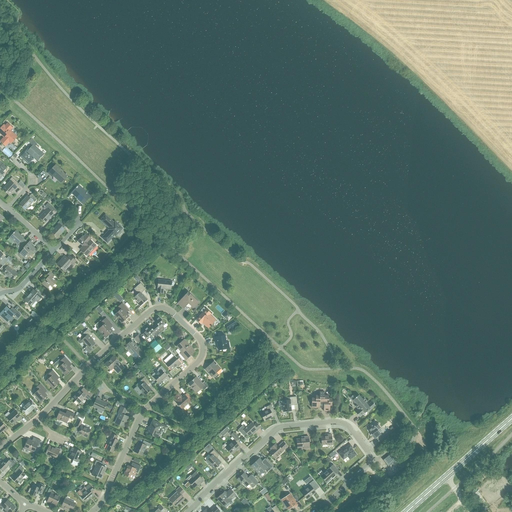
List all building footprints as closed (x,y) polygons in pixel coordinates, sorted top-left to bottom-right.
[(11,142),(17,136),(10,130),(12,128),(7,123),(5,126),(4,125),(0,128),(0,133),(4,137),(1,141),(6,146),(10,141),(11,142)] [(25,152),(21,156),(28,163),(33,157),(38,161),(42,156),(44,154),(35,146),(37,144),(31,139),(29,142),(32,146),(26,152),(25,152)] [(57,180),(61,183),(68,176),(56,165),(48,173),(52,177),(53,175),(58,179),(57,180)] [(15,186),(18,183),(12,178),(9,180),(10,181),(3,189),(9,195),(13,191),(14,191),(17,188),(15,186)] [(78,200),(83,204),(90,196),(78,186),(72,192),(79,199),(78,200)] [(35,202),(37,200),(31,195),(29,197),(28,196),(20,205),(25,210),(33,201),(35,202)] [(52,213),(55,209),(48,203),(45,206),(48,209),(40,217),(45,223),(54,214),(52,213)] [(115,235),(121,229),(115,223),(114,223),(105,215),(100,220),(110,229),(102,238),(107,243),(115,235)] [(63,228),(65,226),(60,221),(58,223),(59,224),(51,233),(57,238),(65,229),(63,228)] [(12,244),(14,242),(17,244),(16,246),(19,248),(26,241),(23,238),(16,231),(7,240),(12,244)] [(85,247),(81,251),(87,256),(96,246),(90,241),(91,239),(86,235),(84,238),(83,237),(78,242),(83,247),(84,246),(85,247)] [(31,245),(33,244),(30,241),(23,248),(24,249),(19,254),(24,258),(28,253),(30,255),(36,249),(31,245)] [(0,262),(3,266),(7,261),(10,258),(9,256),(6,258),(5,257),(0,252),(0,262)] [(72,266),(76,262),(69,256),(67,259),(65,257),(62,261),(61,260),(57,264),(59,266),(59,267),(64,272),(71,264),(72,266)] [(7,261),(3,266),(0,269),(3,271),(11,279),(13,278),(14,278),(15,277),(14,277),(14,276),(17,273),(13,270),(14,268),(7,261)] [(52,287),(56,282),(52,278),(54,276),(50,272),(46,277),(48,278),(42,284),(47,289),(50,285),(52,287)] [(172,282),(172,281),(158,280),(157,293),(163,294),(164,289),(171,290),(171,286),(172,286),(173,286),(174,285),(174,284),(174,283),(173,282),(172,282)] [(137,303),(140,307),(147,300),(141,293),(146,289),(141,283),(134,289),(138,294),(134,298),(138,302),(137,303)] [(37,302),(42,297),(34,290),(24,301),(30,306),(35,301),(37,302)] [(194,308),(199,302),(188,292),(178,303),(184,309),(185,306),(188,303),(194,308)] [(126,319),(129,316),(124,312),(127,309),(122,303),(118,308),(120,310),(115,314),(118,317),(117,317),(121,322),(125,319),(126,319)] [(6,307),(0,313),(0,316),(7,322),(12,317),(14,319),(15,317),(17,319),(20,315),(14,309),(12,312),(6,307)] [(202,323),(208,328),(216,320),(210,315),(211,313),(206,309),(196,320),(201,324),(202,323)] [(158,325),(156,328),(160,333),(164,329),(162,327),(165,324),(159,317),(154,321),(158,325)] [(96,324),(100,328),(99,329),(101,331),(101,332),(105,337),(109,333),(109,334),(112,331),(108,326),(111,324),(106,318),(101,322),(100,321),(96,324)] [(234,320),(225,325),(228,330),(231,328),(231,329),(234,327),(233,327),(237,324),(234,320)] [(160,333),(156,328),(153,330),(149,325),(144,329),(146,331),(142,334),(146,338),(149,335),(151,337),(154,334),(156,337),(160,333)] [(81,343),(83,342),(87,346),(84,348),(88,352),(92,349),(90,348),(95,344),(89,337),(92,334),(88,329),(83,333),(86,336),(84,337),(83,336),(78,340),(78,341),(78,342),(79,343),(80,343),(81,343)] [(134,338),(138,343),(143,339),(139,334),(134,338)] [(218,346),(219,350),(229,348),(228,342),(226,342),(225,335),(214,337),(215,343),(219,343),(219,345),(218,346)] [(180,354),(186,360),(195,352),(184,340),(177,347),(182,352),(180,354)] [(125,347),(133,356),(135,358),(141,352),(131,341),(125,347)] [(155,342),(150,346),(155,352),(160,348),(157,344),(155,342)] [(113,368),(118,373),(124,368),(119,362),(114,356),(105,364),(110,370),(113,368)] [(164,361),(166,363),(165,364),(171,370),(177,365),(178,367),(181,364),(174,356),(170,360),(167,357),(164,361)] [(69,372),(71,370),(67,366),(70,363),(64,357),(60,362),(58,360),(54,365),(57,369),(58,368),(65,375),(69,372)] [(216,372),(220,369),(214,361),(205,369),(210,375),(210,374),(215,379),(219,375),(216,372)] [(153,377),(159,383),(167,376),(164,373),(166,371),(162,366),(158,369),(160,371),(153,377)] [(56,385),(58,383),(55,379),(57,376),(52,371),(47,376),(49,378),(46,381),(52,388),(56,385)] [(141,393),(144,396),(151,390),(147,385),(150,383),(144,377),(140,381),(142,384),(138,388),(142,392),(141,393)] [(204,390),(208,386),(204,382),(202,384),(196,377),(188,384),(196,393),(202,388),(204,390)] [(44,398),(46,396),(42,392),(45,390),(40,384),(35,389),(37,391),(34,394),(40,401),(44,398)] [(78,403),(79,404),(85,397),(87,400),(91,395),(86,390),(83,393),(80,390),(72,398),(76,401),(74,403),(76,405),(78,403)] [(332,406),(332,398),(328,398),(329,396),(324,396),(324,392),(320,392),(320,395),(316,395),(316,398),(312,398),(312,407),(324,408),(323,411),(330,411),(330,406),(332,406)] [(176,403),(181,409),(190,401),(184,395),(181,397),(178,393),(173,398),(176,402),(176,403)] [(369,411),(375,406),(372,402),(367,406),(365,403),(367,402),(364,398),(362,399),(358,395),(357,397),(354,394),(350,398),(356,405),(355,406),(358,409),(355,412),(359,417),(364,413),(365,413),(368,410),(369,411)] [(93,406),(103,411),(107,403),(100,400),(101,399),(97,397),(93,406)] [(286,400),(282,401),(278,401),(279,406),(280,406),(281,411),(287,411),(287,412),(291,411),(291,406),(297,405),(296,397),(286,398),(286,400)] [(31,411),(36,406),(30,400),(21,409),(27,415),(31,411)] [(267,410),(260,414),(264,421),(273,417),(272,413),(275,412),(271,404),(266,407),(267,410)] [(116,424),(124,428),(129,417),(124,415),(127,409),(121,407),(118,413),(119,413),(117,418),(119,419),(116,424)] [(19,421),(22,418),(15,410),(7,418),(12,424),(17,420),(19,421)] [(72,419),(74,414),(67,411),(65,414),(60,411),(58,414),(59,414),(57,419),(67,423),(69,418),(72,419)] [(78,433),(87,438),(91,430),(80,425),(82,422),(79,420),(75,427),(80,429),(78,433)] [(165,430),(167,426),(153,420),(149,427),(148,427),(147,429),(148,429),(147,432),(150,434),(150,435),(155,438),(157,434),(159,435),(160,432),(160,431),(161,428),(165,430)] [(378,430),(381,428),(379,425),(379,424),(377,424),(375,421),(369,425),(371,428),(368,430),(371,434),(371,435),(372,435),(375,439),(381,435),(378,430)] [(246,433),(249,436),(254,431),(255,432),(260,427),(256,423),(254,425),(252,423),(247,427),(246,427),(246,428),(243,425),(238,430),(244,436),(246,433)] [(228,433),(230,435),(236,441),(239,438),(233,432),(233,433),(231,431),(228,433)] [(106,450),(113,453),(118,440),(116,440),(118,437),(110,433),(109,437),(111,438),(106,450)] [(329,444),(329,445),(332,445),(331,434),(328,435),(328,436),(321,437),(322,445),(329,444)] [(309,448),(308,437),(304,437),(304,438),(296,439),(297,448),(303,447),(304,449),(309,448)] [(39,444),(41,441),(35,438),(33,441),(28,439),(25,447),(29,449),(29,451),(34,453),(38,444),(39,444)] [(226,448),(231,455),(240,447),(234,440),(226,448)] [(149,449),(151,444),(144,441),(142,444),(138,442),(134,452),(142,455),(145,447),(149,449)] [(283,451),(287,447),(283,442),(279,446),(277,444),(276,443),(270,448),(271,449),(268,452),(275,459),(283,451)] [(352,448),(350,445),(338,453),(343,460),(348,456),(350,460),(356,455),(351,448),(352,448)] [(45,455),(56,460),(60,451),(49,446),(45,455)] [(69,459),(73,461),(72,464),(76,466),(77,466),(78,465),(79,462),(77,461),(82,452),(72,447),(71,451),(72,452),(69,459)] [(219,465),(221,463),(216,458),(219,455),(213,450),(210,454),(211,455),(205,461),(208,464),(209,463),(214,469),(216,467),(217,468),(219,466),(219,465)] [(392,453),(383,460),(388,467),(397,460),(396,458),(392,453)] [(11,468),(16,462),(14,459),(12,461),(10,459),(9,461),(6,458),(4,461),(1,459),(0,460),(0,464),(2,466),(0,468),(3,471),(8,466),(11,468)] [(267,472),(273,466),(265,458),(261,462),(259,459),(251,466),(259,474),(265,469),(267,472)] [(92,475),(101,479),(106,468),(101,466),(103,463),(96,460),(94,465),(96,466),(92,475)] [(138,473),(141,466),(134,463),(132,467),(128,465),(124,475),(132,479),(135,471),(138,473)] [(22,478),(24,475),(22,472),(23,471),(21,469),(23,468),(20,465),(14,472),(17,474),(12,479),(15,482),(17,480),(21,483),(24,480),(22,478)] [(331,478),(339,471),(333,465),(329,469),(328,468),(323,473),(324,473),(321,476),(327,483),(331,479),(331,478)] [(188,482),(184,485),(187,488),(191,484),(194,488),(200,482),(201,484),(203,481),(195,472),(191,476),(193,477),(188,482)] [(249,484),(252,488),(258,482),(251,475),(248,477),(244,473),(237,479),(241,483),(242,482),(246,487),(249,484)] [(315,491),(319,487),(314,480),(309,484),(310,485),(301,492),(307,499),(316,492),(315,491)] [(40,484),(39,485),(38,487),(33,485),(31,489),(30,488),(28,492),(33,494),(32,495),(36,497),(38,493),(41,494),(45,486),(40,484)] [(80,491),(77,493),(80,496),(85,502),(94,495),(91,492),(94,490),(89,484),(85,488),(84,487),(80,491)] [(170,500),(176,506),(181,501),(181,502),(184,499),(181,495),(184,492),(180,487),(176,490),(177,492),(173,495),(174,496),(170,500)] [(50,503),(56,505),(60,497),(54,495),(54,494),(52,492),(53,490),(49,489),(45,498),(48,499),(47,502),(50,503)] [(224,492),(217,498),(224,506),(236,495),(231,490),(226,494),(224,492)] [(293,508),(298,505),(290,493),(286,496),(287,498),(282,501),(288,510),(292,507),(293,508)] [(65,508),(72,511),(75,503),(65,499),(61,508),(64,510),(65,508)] [(3,508),(7,511),(11,511),(16,508),(7,500),(5,503),(3,500),(0,503),(0,508),(1,510),(3,508)]
